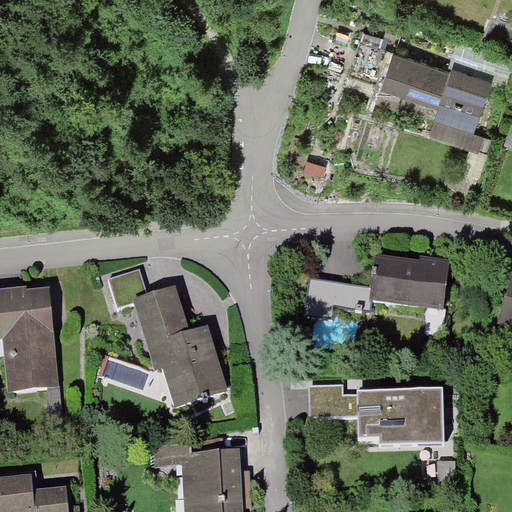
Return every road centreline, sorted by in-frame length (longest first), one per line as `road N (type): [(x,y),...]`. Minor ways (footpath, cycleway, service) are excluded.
road 1 (residential): [(249,232),(281,511)]
road 2 (residential): [(249,232),(360,220),(511,241)]
road 3 (residential): [(0,260),(249,232)]
road 4 (residential): [(292,0),(257,102),(249,232)]
road 5 (track): [(183,0),(257,102)]
